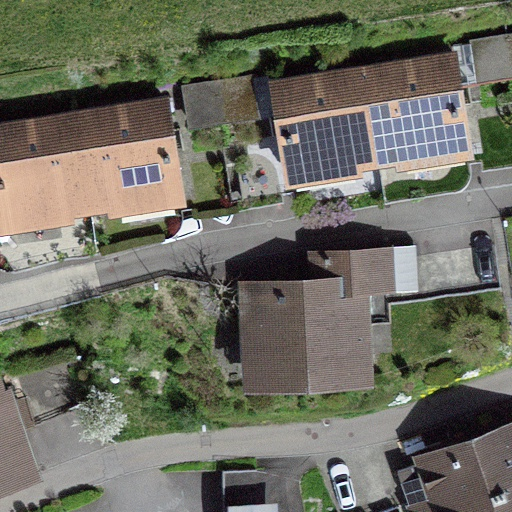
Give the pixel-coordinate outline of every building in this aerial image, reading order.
[(453,54),(364,68),(385,202),(417,197),(421,194),(424,190),(427,185),(428,179),(423,150),(511,135),(511,114),(505,72),(511,71),(507,37),(451,45),(453,54)] [(273,74),(218,83),(224,117),(230,116),(240,179),(332,165),(336,192),(339,198),(343,202),(349,205),(356,206),(385,202),(364,68),(275,82),(273,74)] [(164,100),(75,114),(97,250),(123,244),(129,242),(135,237),(139,229),(140,222),(136,196),(228,181),(218,118),(224,117),(218,83),(187,88),(192,122),(168,126),(164,100)] [(75,114),(0,125),(0,212),(1,216),(43,210),(48,238),(51,246),(56,251),(63,255),(71,256),(97,250),(75,114)] [(408,257),(412,283),(388,284),(387,251),(314,254),(316,286),(249,290),(253,370),(363,364),(361,313),(390,312),(389,302),(499,285),(493,244),(408,257)] [(61,348),(0,369),(0,480),(26,472),(3,406),(26,398),(33,418),(81,402),(61,348)] [(455,450),(397,471),(412,511),(511,511),(511,433),(456,453),(455,450)] [(228,498),(296,497),(296,468),(228,469),(228,498)] [(296,511),(296,497),(228,498),(228,511),(296,511)]
